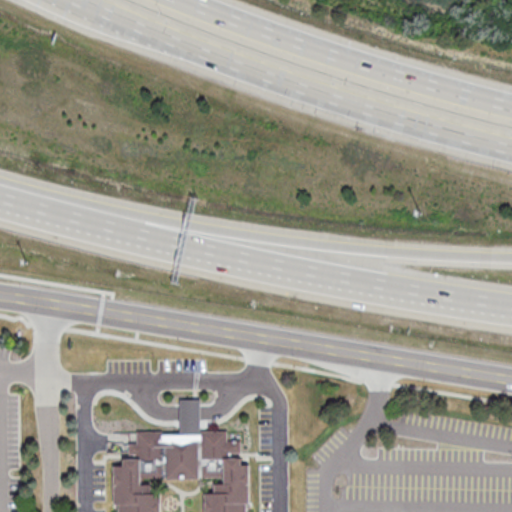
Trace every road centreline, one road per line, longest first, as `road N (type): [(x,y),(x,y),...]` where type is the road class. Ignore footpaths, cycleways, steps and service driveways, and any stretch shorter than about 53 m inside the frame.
road 1 (motorway): [(0,193),(230,259),(511,308)]
road 2 (tertiary): [(0,294),(511,380)]
road 3 (motorway): [(0,188),(319,251),(511,258)]
road 4 (motorway): [(75,0),(294,86),(511,150)]
road 5 (motorway): [(511,105),(182,0)]
road 6 (motorway): [(34,0),(91,25),(192,49)]
